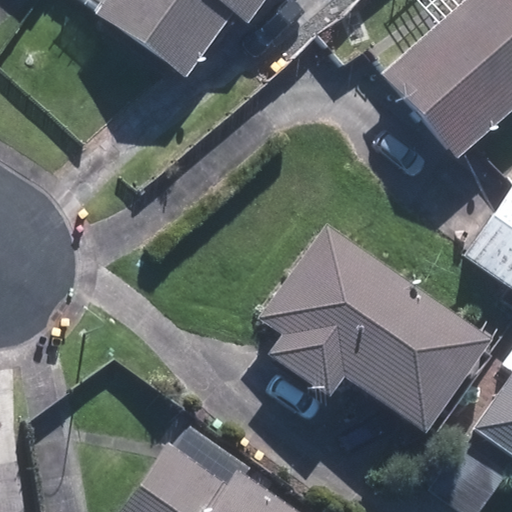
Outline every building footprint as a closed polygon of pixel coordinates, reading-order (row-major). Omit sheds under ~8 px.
[(261,0),(104,0),(87,24),(175,88),(222,25),(236,35),(261,0)] [(451,159),(511,108),(511,0),(461,0),(377,70),(451,159)] [(511,186),(510,184),(458,258),(511,295),(511,186)] [(484,347),(321,227),(252,320),(277,339),(262,359),(323,404),(338,384),(415,440),(484,347)] [(511,346),(496,368),(508,377),(469,429),(511,460),(511,346)] [(283,511),(238,479),(243,471),(186,430),(170,452),(164,447),(117,511),(283,511)] [(451,511),(479,511),(501,480),(441,440),(411,484),(451,511)]
